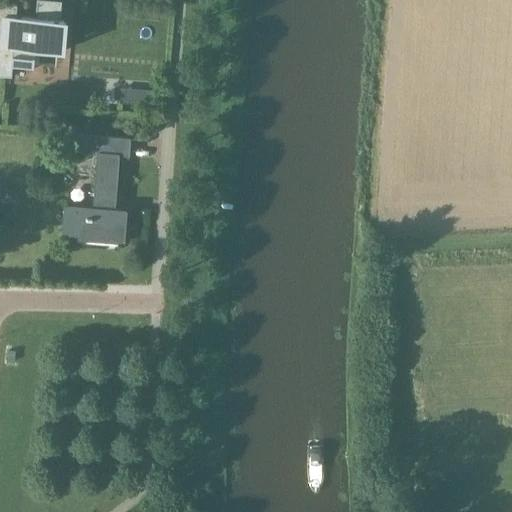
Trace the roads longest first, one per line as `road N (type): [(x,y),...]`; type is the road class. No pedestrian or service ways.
road 1 (residential): [(155,303),(169,121)]
road 2 (residential): [(155,303),(0,299)]
